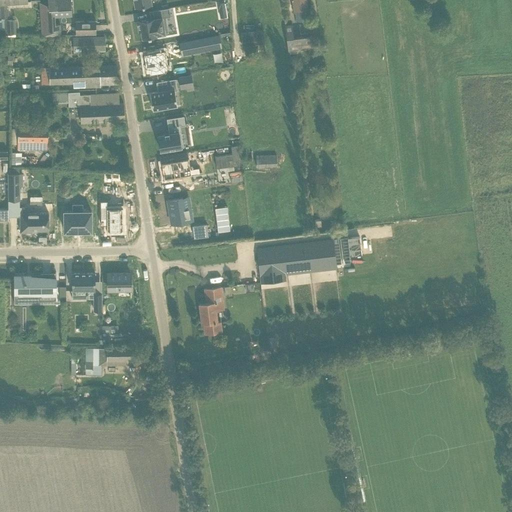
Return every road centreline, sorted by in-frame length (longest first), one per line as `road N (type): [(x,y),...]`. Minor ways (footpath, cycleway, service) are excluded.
road 1 (residential): [(192,511),(149,249)]
road 2 (residential): [(149,249),(109,0)]
road 3 (residential): [(0,253),(149,249)]
